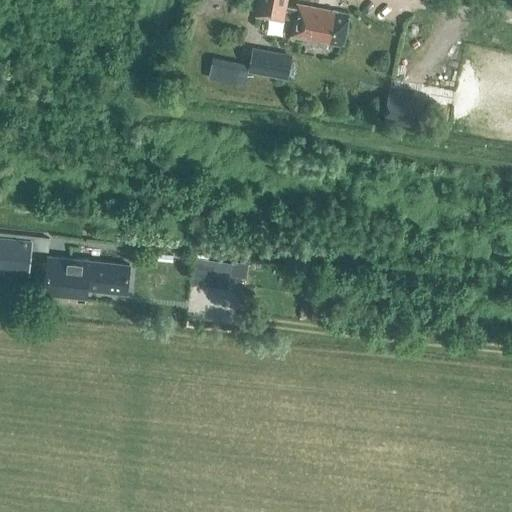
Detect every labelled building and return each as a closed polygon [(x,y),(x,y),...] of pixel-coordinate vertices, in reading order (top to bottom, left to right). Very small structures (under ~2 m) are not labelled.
[(296,9),(286,7),(287,0),(257,0),(255,17),(283,23),(284,18),(294,20),(291,36),(342,46),(348,14),(297,4),(296,9)] [(290,64),(291,56),(251,49),(247,73),(287,80),(288,77),(295,78),(297,65),(290,64)] [(418,128),(423,99),(387,93),(383,122),(418,128)] [(0,272),(29,275),(32,242),(0,239),(0,272)] [(125,287),(127,271),(104,269),(105,262),(48,256),(44,290),(85,294),(85,288),(119,292),(119,286),(125,287)] [(245,278),(247,263),(230,260),(228,276),(245,278)]
